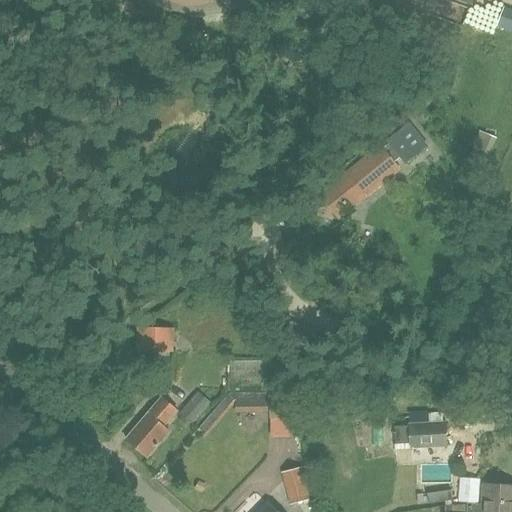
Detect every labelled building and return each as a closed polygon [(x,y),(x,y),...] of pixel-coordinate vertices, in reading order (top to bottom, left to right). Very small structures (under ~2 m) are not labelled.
[(297,0),(295,5),(313,15),(321,0),(297,0)] [(489,23),(497,26),(496,27),(511,33),(511,9),(504,7),(502,11),(472,0),(471,0),(464,22),(486,31),(489,23)] [(356,195),(361,201),(399,169),(394,163),(400,158),(406,164),(427,146),(408,123),(386,141),(389,144),(383,149),(380,146),(321,196),(340,219),(350,211),(345,204),(356,195)] [(175,329),(137,327),(136,351),(174,352),(175,329)] [(272,379),(272,360),(228,360),(228,379),(272,379)] [(192,425),(211,403),(198,391),(179,413),(192,425)] [(269,403),(269,392),(227,393),(199,428),(208,437),(237,403),(269,403)] [(292,417),(291,394),(291,392),(269,392),(269,403),(269,419),(292,419),(292,417)] [(291,394),(292,417),(299,418),(299,394),(291,394)] [(147,458),(169,432),(163,427),(177,411),(162,398),(126,439),(147,458)] [(487,433),(487,422),(466,424),(467,435),(487,433)] [(447,446),(446,423),(426,424),(394,425),(395,444),(410,443),(411,448),(447,446)] [(311,500),(303,467),(281,472),(290,505),(311,500)] [(468,504),(467,511),(511,511),(511,485),(484,484),(483,505),(468,504)] [(457,489),(424,495),(426,506),(459,499),(457,489)]
